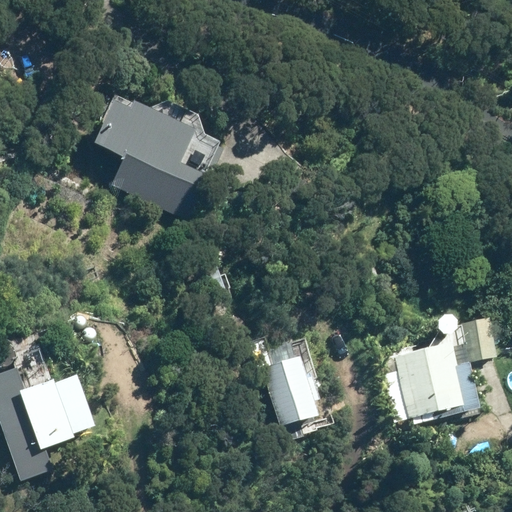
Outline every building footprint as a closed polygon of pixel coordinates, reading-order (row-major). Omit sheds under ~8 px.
[(115,189),(188,224),(212,188),(183,175),(198,144),(138,115),(134,123),(116,114),(98,153),(125,166),(115,189)] [(200,177),(207,175),(212,168),(209,160),(202,156),(195,158),(191,166),(193,173),(200,177)] [(226,297),(216,271),(194,280),(204,306),(226,297)] [(424,306),(413,295),(405,302),(416,313),(424,306)] [(496,361),(491,325),(463,329),(469,366),(496,361)] [(264,375),(282,436),(321,425),(303,366),(297,367),(295,360),(302,361),(307,353),(305,346),(296,344),(291,347),(291,345),(269,352),(265,341),(250,345),(259,377),(264,375)] [(390,417),(406,414),(408,423),(463,414),(457,374),(459,374),(455,353),(396,363),(398,378),(384,380),(390,417)] [(0,425),(21,483),(51,472),(46,456),(76,445),(74,441),(96,433),(78,381),(55,390),(54,386),(25,396),(16,372),(0,377),(0,425)]
